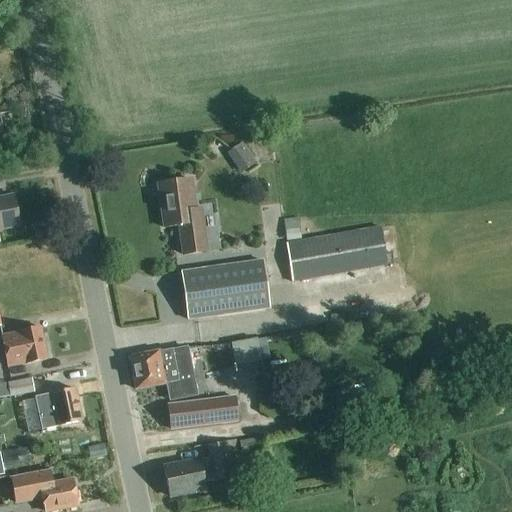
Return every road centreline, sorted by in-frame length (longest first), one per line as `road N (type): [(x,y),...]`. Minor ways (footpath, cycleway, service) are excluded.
road 1 (residential): [(138,511),(26,0)]
road 2 (track): [(127,459),(511,385)]
